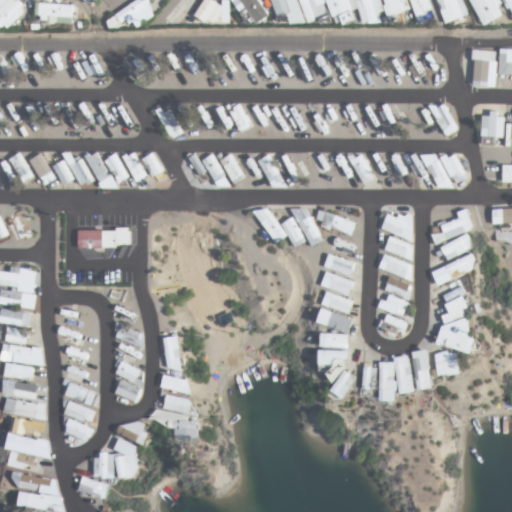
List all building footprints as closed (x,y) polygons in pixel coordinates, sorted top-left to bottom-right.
[(511,75),(511,50),(499,50),(499,76),(511,75)] [(495,86),(495,51),(472,51),(472,86),(495,86)] [(445,136),(459,130),(444,102),(431,109),(445,136)] [(253,126),(240,105),(229,112),(242,133),(253,126)] [(168,138),(180,135),(172,106),(160,110),(168,138)] [(366,111),(369,124),(374,123),(371,110),(366,111)] [(503,140),(503,112),(481,112),(481,140),(503,140)] [(110,177),(96,152),(86,158),(100,183),(110,177)] [(429,161),(437,191),(453,186),(451,182),(463,179),(456,153),(429,161)] [(0,155),(0,172),(5,181),(14,175),(2,154),(0,155)] [(23,154),(12,158),(21,182),(32,178),(23,154)] [(107,158),(118,182),(127,178),(117,154),(107,158)] [(124,159),(136,181),(145,176),(133,154),(124,159)] [(229,184),(214,154),(203,160),(218,189),(229,184)] [(245,177),(232,154),(220,161),(234,184),(245,177)] [(44,185),(54,181),(41,155),(31,159),(44,185)] [(210,179),(194,155),(184,161),(200,185),(210,179)] [(406,160),(420,184),(430,178),(416,155),(406,160)] [(286,181),(265,156),(256,164),(277,188),(286,181)] [(93,180),(79,158),(68,165),(82,186),(93,180)] [(73,181),(65,161),(55,165),(63,185),(73,181)] [(511,163),(503,163),(503,182),(511,182),(511,163)] [(280,226),(267,206),(255,214),(275,243),(287,235),(295,248),(305,241),(291,218),(280,226)] [(292,214),(314,246),(323,240),(300,207),(292,214)] [(511,225),(511,208),(493,209),(493,225),(511,225)] [(317,219),(351,235),(356,225),(321,209),(317,219)] [(9,216),(20,241),(33,235),(22,210),(9,216)] [(456,213),(458,218),(439,224),(441,232),(432,234),(434,242),(474,230),(467,210),(456,213)] [(413,235),(413,216),(383,216),(383,235),(413,235)] [(0,239),(8,236),(0,219),(0,239)] [(131,248),(131,230),(78,231),(78,249),(131,248)] [(473,250),(469,236),(441,245),(445,259),(473,250)] [(415,247),(390,237),(384,250),(410,260),(415,247)] [(350,276),(355,263),(329,254),(324,267),(350,276)] [(432,272),(437,285),(478,268),(473,254),(432,272)] [(411,279),(415,265),(382,256),(379,270),(411,279)] [(0,270),(0,286),(20,286),(20,268),(6,268),(6,270),(0,270)] [(353,282),(325,272),(320,286),(349,295),(353,282)] [(411,286),(390,277),(384,290),(406,299),(411,286)] [(441,289),(451,313),(443,316),(446,324),(473,314),(465,294),(474,291),(469,278),(441,289)] [(1,306),(34,306),(34,292),(1,292),(1,306)] [(322,305),(349,314),(353,301),(326,293),(322,305)] [(378,307),(403,318),(408,305),(384,294),(378,307)] [(61,323),(88,331),(92,318),(64,310),(61,323)] [(348,334),(352,321),(327,311),(322,324),(348,334)] [(403,339),(410,326),(387,314),(380,327),(403,339)] [(140,346),(143,332),(117,328),(115,342),(140,346)] [(29,341),(28,329),(6,330),(7,343),(29,341)] [(61,342),(85,348),(88,335),(65,329),(61,342)] [(440,345),(470,355),(475,340),(445,329),(440,345)] [(320,347),(347,348),(348,334),(321,334),(320,347)] [(165,337),(166,370),(180,370),(179,337),(165,337)] [(33,350),(4,343),(1,358),(30,365),(33,350)] [(433,386),(426,350),(411,353),(418,389),(433,386)] [(345,351),(319,351),(319,365),(345,365),(345,351)] [(437,353),(437,374),(459,374),(459,353),(437,353)] [(397,398),(397,393),(412,393),(412,359),(379,359),(380,398),(397,398)] [(115,373),(136,384),(142,372),(120,362),(115,373)] [(32,381),(34,368),(7,363),(5,376),(32,381)] [(375,367),(363,367),(363,396),(375,396),(375,367)] [(341,399),(355,378),(344,371),(330,391),(341,399)] [(161,388),(188,393),(190,381),(163,376),(161,388)] [(143,391),(121,381),(115,393),(137,403),(143,391)] [(64,395),(92,406),(96,393),(69,383),(64,395)] [(37,397),(37,384),(8,384),(8,397),(37,397)] [(164,409),(191,413),(193,400),(166,395),(164,409)] [(39,405),(7,398),(4,411),(35,419),(39,405)] [(64,413),(91,424),(96,413),(68,401),(64,413)] [(199,421),(189,420),(190,414),(153,412),(152,424),(176,426),(175,441),(198,442),(199,421)] [(11,431),(39,439),(43,425),(14,417),(11,431)] [(149,435),(142,431),(143,428),(124,419),(117,432),(143,446),(149,435)] [(89,442),(93,430),(68,420),(63,432),(89,442)] [(118,477),(137,477),(136,443),(116,443),(117,454),(118,477)] [(7,465),(36,473),(40,461),(11,452),(7,465)] [(114,478),(114,454),(95,454),(95,478),(114,478)] [(12,490),(47,490),(47,477),(12,477),(12,490)] [(109,484),(82,478),(79,494),(106,500),(109,484)] [(62,496),(23,497),(23,510),(62,509),(62,496)]
